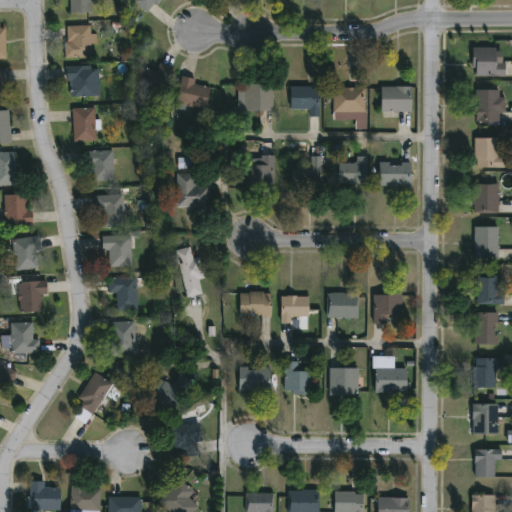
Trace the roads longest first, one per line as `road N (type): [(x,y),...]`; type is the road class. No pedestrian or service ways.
road 1 (residential): [(34,0),(40,124),(67,212),(83,328),(77,354),(13,454),(5,511)]
road 2 (residential): [(428,511),(433,0)]
road 3 (residential): [(198,39),(385,39),(433,23),(511,23)]
road 4 (residential): [(429,454),(249,452)]
road 5 (residential): [(430,247),(252,244)]
